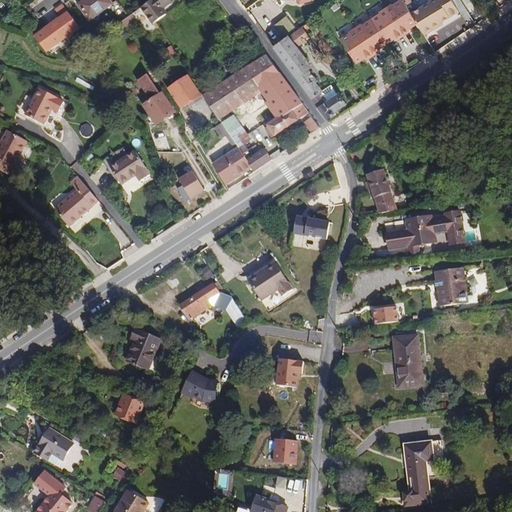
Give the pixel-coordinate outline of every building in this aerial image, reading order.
[(96,16),(112,4),(108,0),(85,0),(79,5),(92,23),(98,19),(96,16)] [(161,8),(171,1),(170,0),(151,0),(140,8),(152,25),(153,24),(156,22),(166,15),(161,8)] [(239,0),(246,9),(258,0),(239,0)] [(403,0),(398,0),(393,4),(392,2),(379,9),(380,11),(359,24),(358,22),(345,29),(346,32),(337,37),(352,62),(361,57),(362,59),(375,51),(374,49),(395,36),(396,39),(409,31),(408,29),(418,23),(411,13),(407,5),(403,0)] [(428,0),(430,2),(411,13),(418,23),(424,34),(444,23),(442,21),(459,11),(452,0),(428,0)] [(165,9),(173,3),(171,1),(161,8),(166,15),(168,13),(165,9)] [(57,45),(80,28),(63,5),(56,10),(61,18),(35,37),(56,45),(57,45)] [(129,17),(122,6),(115,11),(117,13),(116,15),(121,22),(122,22),(129,17)] [(126,28),(136,21),(132,15),(129,17),(122,22),(126,28)] [(311,38),(302,26),(274,47),(286,64),(307,92),(312,98),(321,91),(321,90),(321,89),(315,81),(316,81),(308,69),(311,66),(304,56),(305,55),(299,47),(311,38)] [(114,35),(118,41),(124,37),(120,31),(114,35)] [(51,54),(61,46),(59,46),(57,45),(56,45),(35,37),(46,52),(51,54)] [(177,55),(172,46),(167,49),(169,53),(170,53),(173,58),(177,55)] [(219,119),(261,91),(283,77),(267,56),(204,97),(219,119)] [(175,112),(163,93),(161,95),(148,75),(138,81),(147,95),(151,92),(155,98),(143,106),(156,125),(175,112)] [(189,103),(201,95),(201,94),(189,76),(169,89),(182,108),(189,103)] [(271,138),(309,113),(283,77),(261,91),(269,101),(280,118),(277,120),(268,126),(268,127),(265,129),(271,138)] [(44,125),(52,109),(59,112),(64,103),(57,99),(58,98),(40,89),(26,115),(44,125)] [(312,98),(319,108),(329,101),(321,91),(312,98)] [(334,112),(345,103),(339,93),(329,101),(319,108),(326,118),(331,115),(333,116),(335,114),(334,112)] [(191,106),(204,97),(203,94),(202,94),(201,94),(201,95),(189,103),(191,106)] [(280,118),(269,101),(265,104),(277,120),(280,118)] [(243,129),(234,116),(222,123),(222,124),(230,134),(231,137),(243,129)] [(320,128),(312,117),(306,122),(314,133),(320,128)] [(393,117),(385,122),(388,126),(396,121),(393,117)] [(222,124),(222,123),(215,128),(223,138),(226,137),(230,134),(222,124)] [(243,145),(254,139),(250,133),(247,135),(243,129),(231,137),(239,148),(243,145)] [(13,167),(27,141),(7,130),(0,143),(0,170),(8,175),(12,167),(13,167)] [(239,148),(231,137),(230,134),(226,137),(236,150),(239,148)] [(125,196),(153,178),(146,169),(147,168),(136,151),(129,156),(124,148),(103,161),(125,196)] [(251,166),(247,160),(243,154),(239,148),(236,150),(213,165),(226,185),(252,168),(251,167),(251,166)] [(255,172),(272,160),(265,149),(247,160),(251,166),(251,167),(252,168),(254,172),(255,172)] [(178,164),(175,156),(165,160),(164,155),(160,157),(164,167),(168,166),(169,168),(178,164)] [(380,213),(398,210),(385,169),(368,174),(370,181),(373,191),(375,197),(380,213)] [(179,187),(185,201),(205,193),(196,170),(179,177),(182,186),(179,187)] [(99,201),(78,176),(71,182),(77,190),(55,209),(69,227),(92,207),(99,201)] [(433,243),(432,236),(435,232),(463,227),(461,212),(408,221),(410,231),(388,234),(390,250),(410,246),(411,254),(420,252),(419,245),(433,243)] [(324,242),(328,223),(296,217),(293,236),(324,242)] [(435,232),(432,236),(433,243),(437,242),(436,235),(450,233),(452,245),(466,242),(463,227),(435,232)] [(261,302),(278,291),(282,297),(293,290),(275,262),(247,280),(261,302)] [(208,266),(201,270),(207,280),(214,275),(208,266)] [(463,268),(435,272),(437,281),(443,280),(444,287),(438,288),(440,307),(468,303),(463,268)] [(213,284),(181,305),(190,320),(212,306),(208,301),(219,293),(213,284)] [(213,306),(219,308),(226,294),(219,293),(208,301),(212,306),(213,306)] [(231,297),(226,294),(219,308),(224,311),(231,297)] [(231,297),(224,311),(225,311),(237,328),(244,318),(231,297)] [(376,323),(400,322),(399,307),(375,308),(376,323)] [(131,340),(134,342),(126,361),(149,371),(162,339),(136,329),(131,340)] [(422,377),(417,336),(396,338),(399,365),(397,365),(400,387),(411,386),(410,378),(422,377)] [(303,363),(279,360),(276,386),(296,388),(298,374),(302,375),(303,363)] [(182,396),(182,397),(190,401),(191,398),(201,404),(213,405),(214,402),(216,382),(205,381),(188,373),(179,394),(182,396)] [(422,385),(422,377),(410,378),(411,386),(422,385)] [(49,398),(53,391),(41,383),(36,389),(49,398)] [(162,406),(165,407),(169,397),(162,393),(157,404),(162,406)] [(144,405),(124,396),(117,414),(136,422),(138,419),(140,419),(141,418),(139,417),(144,405)] [(157,404),(146,399),(144,404),(161,410),(162,406),(157,404)] [(74,444),(50,429),(46,436),(41,444),(36,453),(47,460),(52,453),(63,460),(74,444)] [(41,444),(46,436),(42,434),(37,442),(41,444)] [(298,441),(275,440),(273,464),(296,465),(298,441)] [(435,461),(432,442),(405,445),(411,492),(405,493),(406,506),(432,503),(427,462),(435,461)] [(66,487),(45,471),(35,484),(46,492),(47,491),(52,495),(46,503),(43,503),(36,511),(67,511),(67,509),(73,503),(61,493),(66,487)] [(277,486),(287,487),(288,478),(279,477),(277,486)] [(142,511),(148,502),(128,490),(115,511),(142,511)] [(47,491),(46,492),(50,495),(43,503),(46,503),(52,495),(47,491)] [(257,496),(251,511),(285,511),(287,507),(270,502),(270,501),(257,496)] [(91,511),(99,511),(105,502),(96,497),(89,510),(91,511)] [(248,511),(251,506),(240,502),(239,506),(241,507),(239,511),(248,511)]
